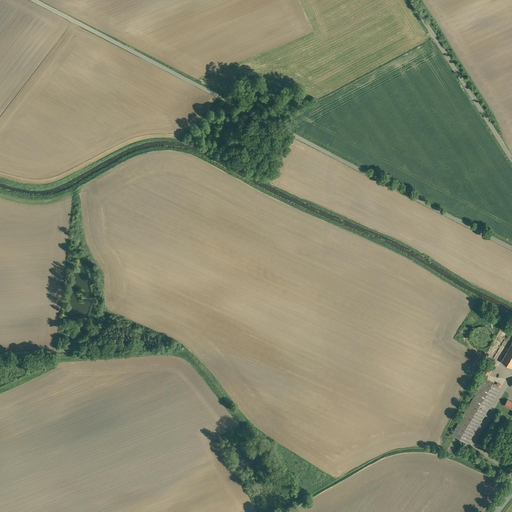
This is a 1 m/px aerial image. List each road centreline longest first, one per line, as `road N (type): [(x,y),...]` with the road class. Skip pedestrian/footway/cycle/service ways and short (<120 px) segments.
road 1 (unclassified): [(511,248),(30,0)]
road 2 (unclassified): [(411,0),(511,159)]
